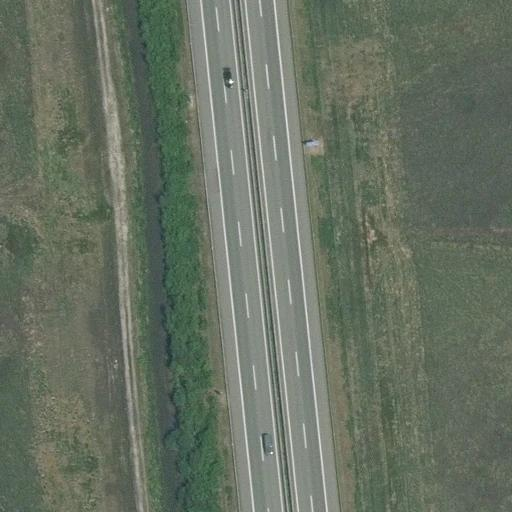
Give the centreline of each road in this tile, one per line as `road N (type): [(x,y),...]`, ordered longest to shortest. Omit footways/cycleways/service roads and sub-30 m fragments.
road 1 (motorway): [(306,511),(252,0)]
road 2 (motorway): [(214,0),(265,511)]
road 3 (track): [(144,511),(119,170),(97,0)]
